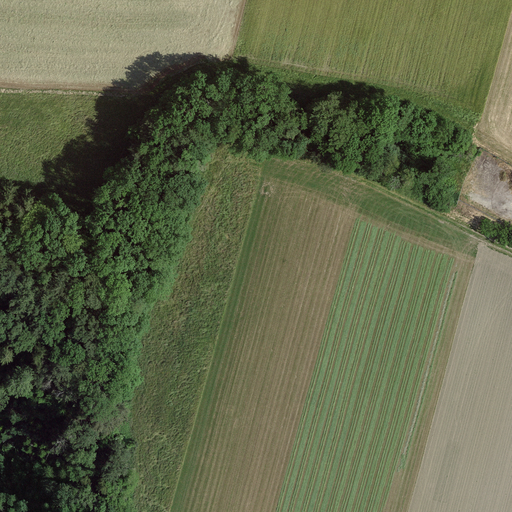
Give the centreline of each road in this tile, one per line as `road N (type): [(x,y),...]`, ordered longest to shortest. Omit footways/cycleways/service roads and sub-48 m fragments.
road 1 (motorway): [(148,0),(367,119),(511,186)]
road 2 (motorway): [(511,68),(371,0)]
